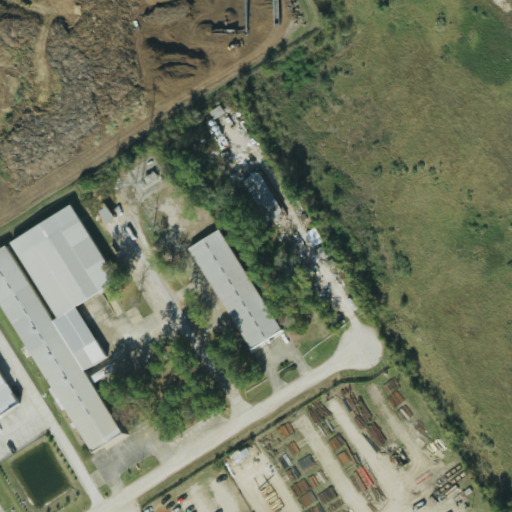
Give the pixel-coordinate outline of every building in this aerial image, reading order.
[(278,213),(254,172),(238,181),(262,222),(278,213)] [(0,294),(83,456),(119,437),(84,369),(103,359),(89,333),(88,334),(84,325),(72,331),(62,311),(112,285),(73,208),(0,245),(0,294)] [(188,246),(245,350),(278,332),(221,228),(188,246)] [(0,412),(12,406),(0,384),(0,412)] [(233,465),(247,460),(241,446),(228,452),(233,465)]
